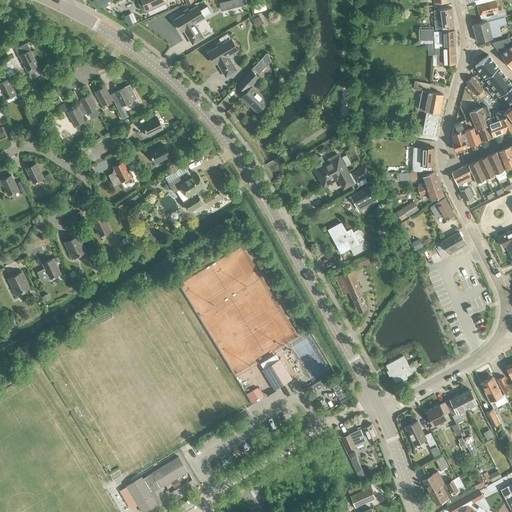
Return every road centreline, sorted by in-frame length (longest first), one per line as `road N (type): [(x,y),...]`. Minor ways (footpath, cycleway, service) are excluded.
road 1 (tertiary): [(374,398),(215,124),(143,56),(53,2)]
road 2 (residential): [(441,168),(501,287),(504,317),(478,356),(382,412)]
road 3 (residential): [(211,511),(208,493),(374,398)]
road 4 (residential): [(457,0),(464,55),(441,168)]
